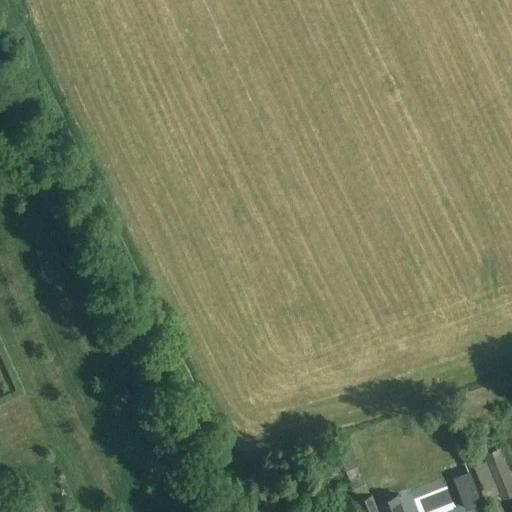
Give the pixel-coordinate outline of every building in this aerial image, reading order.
[(368,493),(349,445),(337,450),(356,497),(368,493)] [(511,497),(511,482),(499,450),(481,457),(483,462),(475,465),(488,498),(498,494),(501,502),(511,497)] [(339,472),(332,452),(310,461),(317,481),(339,472)] [(381,511),(405,511),(398,494),(378,502),(381,511)] [(378,511),(372,496),(356,502),(360,511),(378,511)]
